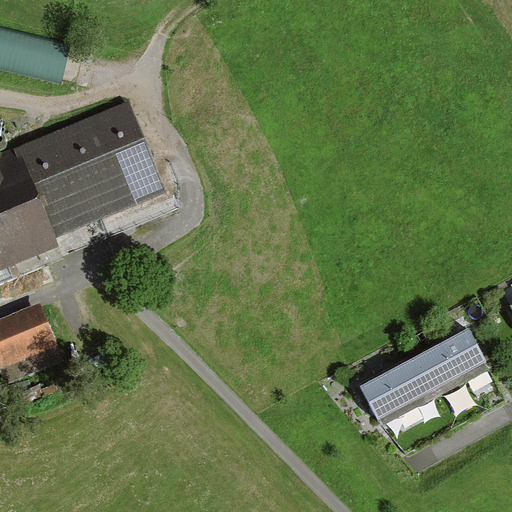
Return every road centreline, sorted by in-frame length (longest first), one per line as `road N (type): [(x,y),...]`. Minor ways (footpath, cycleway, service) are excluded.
road 1 (track): [(343,511),(96,270)]
road 2 (track): [(43,290),(155,240),(189,215),(193,192),(142,82)]
road 3 (track): [(142,82),(41,105),(0,96)]
